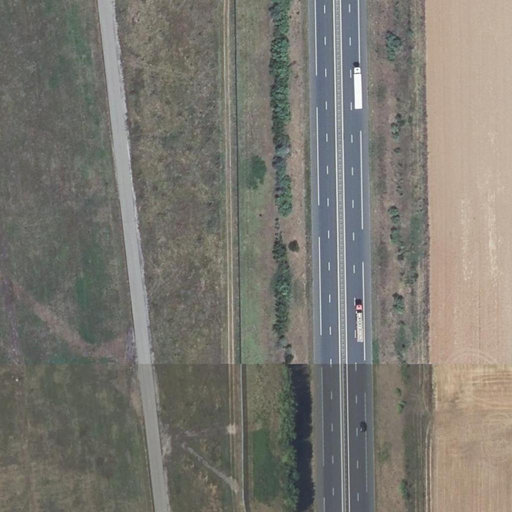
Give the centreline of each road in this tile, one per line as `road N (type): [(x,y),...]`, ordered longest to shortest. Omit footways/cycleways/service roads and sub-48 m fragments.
road 1 (motorway): [(359,511),(349,0)]
road 2 (motorway): [(324,0),(333,511)]
